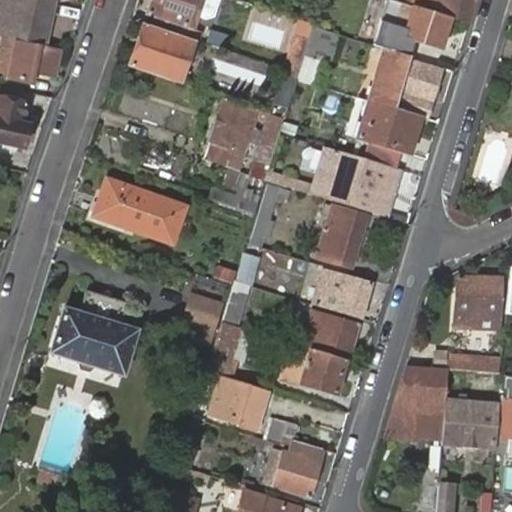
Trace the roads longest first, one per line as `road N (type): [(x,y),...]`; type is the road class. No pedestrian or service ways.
road 1 (residential): [(115,0),(0,350)]
road 2 (residential): [(341,511),(428,236)]
road 3 (residential): [(428,236),(498,0)]
